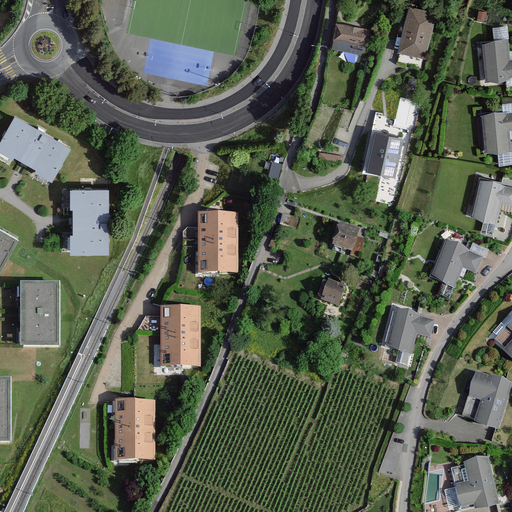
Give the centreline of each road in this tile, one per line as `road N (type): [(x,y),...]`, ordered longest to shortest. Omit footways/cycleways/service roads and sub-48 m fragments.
road 1 (residential): [(152,511),(272,240),(321,72),(331,0)]
road 2 (secondary): [(296,0),(265,74),(205,111),(142,109),(91,78),(70,49)]
road 3 (residential): [(511,250),(462,311),(424,380),(402,511)]
road 4 (residential): [(200,133),(194,193),(94,398)]
road 5 (secondary): [(200,133),(251,112),(282,87),(316,0)]
road 6 (secondary): [(48,71),(131,127),(200,133)]
